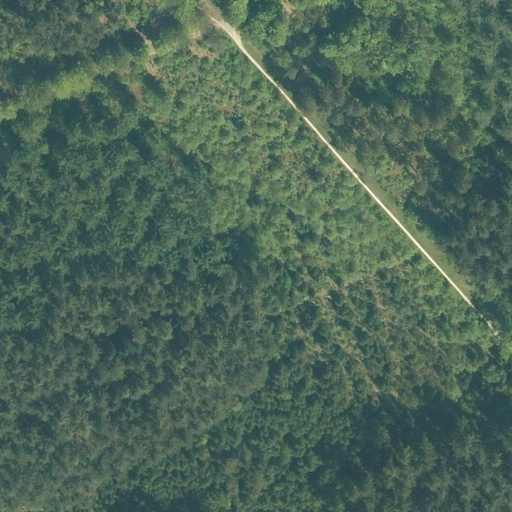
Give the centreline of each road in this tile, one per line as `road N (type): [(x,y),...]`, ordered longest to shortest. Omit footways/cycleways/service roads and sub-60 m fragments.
road 1 (track): [(511,341),(224,20)]
road 2 (track): [(382,205),(511,132)]
